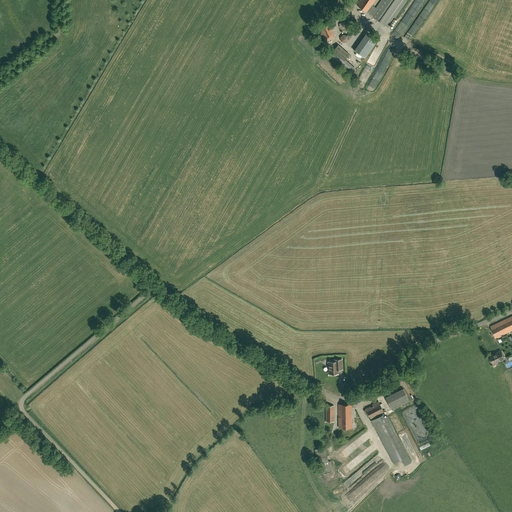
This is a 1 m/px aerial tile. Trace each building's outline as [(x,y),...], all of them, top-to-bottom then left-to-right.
[(373,4),(375,0),(360,0),(357,4),(368,11),(370,13),(389,26),(407,0),(382,0),(377,8),(373,4)] [(430,3),(414,27),(419,30),(435,6),(430,3)] [(327,23),(320,26),(322,30),(320,31),(325,41),(334,36),(331,28),(330,28),(327,23)] [(354,50),(365,58),(377,40),(367,33),(354,50)] [(348,36),(347,34),(343,34),(340,37),(341,42),(345,43),(349,39),(348,36)] [(388,42),(382,38),(370,61),(376,64),(388,42)] [(344,61),(349,54),(338,44),(332,51),(344,61)] [(387,49),(377,73),(384,75),(393,51),(387,49)] [(370,64),(357,86),(363,89),(376,67),(370,64)] [(511,316),(490,327),(496,338),(504,335),(504,334),(511,330),(511,316)] [(494,364),(505,359),(501,350),(490,355),(494,364)] [(342,369),(342,360),(334,360),(334,362),(329,362),(329,374),(338,374),(338,370),(342,369)] [(409,401),(403,388),(385,398),(391,410),(409,401)] [(375,417),(384,413),(378,401),(372,404),(373,406),(370,407),(370,406),(365,409),(371,419),(375,417)] [(352,424),(352,404),(339,404),(339,427),(352,427),(353,428),(354,428),(355,427),(356,427),(356,424),(352,424)] [(334,421),(334,405),(326,405),(326,421),(334,421)] [(371,420),(393,463),(408,456),(387,416),(384,418),(383,415),(371,420)] [(432,442),(420,447),(422,450),(434,445),(432,442)] [(331,471),(325,447),(315,449),(321,473),(331,471)] [(397,470),(393,472),(398,479),(402,477),(397,470)]
